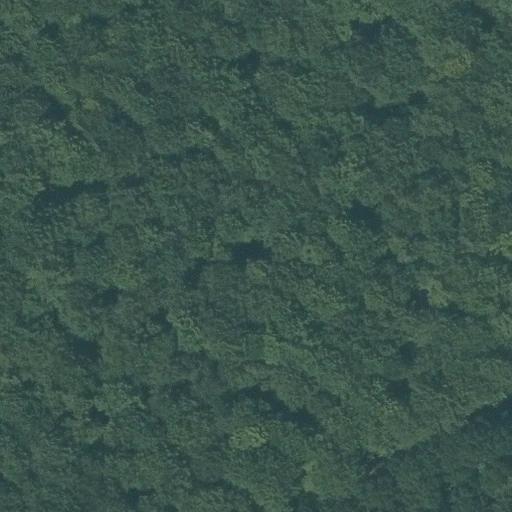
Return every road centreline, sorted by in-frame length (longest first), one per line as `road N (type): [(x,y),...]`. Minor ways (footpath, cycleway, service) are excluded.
road 1 (unknown): [(511,346),(477,313),(355,297),(171,301),(70,316),(0,299)]
road 2 (track): [(280,511),(511,387)]
